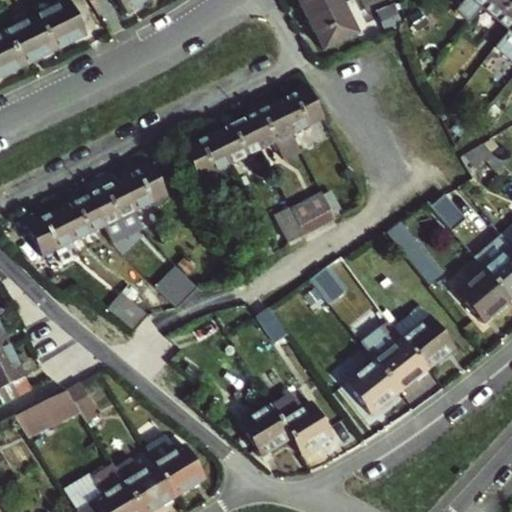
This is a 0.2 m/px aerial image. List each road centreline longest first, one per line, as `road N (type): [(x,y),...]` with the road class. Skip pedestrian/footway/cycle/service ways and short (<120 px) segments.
road 1 (unknown): [(110,357),(188,309),(294,273),(392,206),(290,57)]
road 2 (residential): [(0,260),(270,488)]
road 3 (residential): [(291,497),(414,425),(511,350)]
road 4 (residential): [(230,0),(0,124)]
